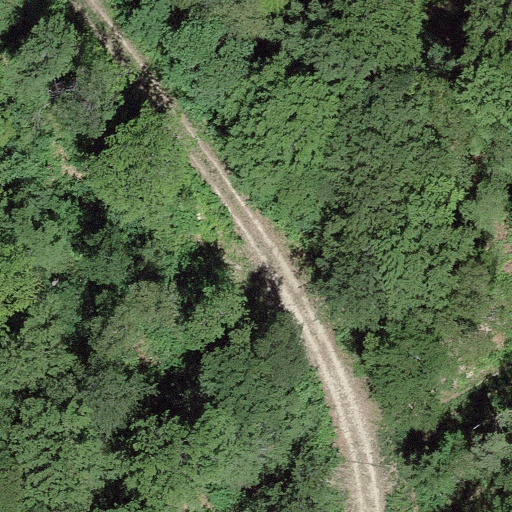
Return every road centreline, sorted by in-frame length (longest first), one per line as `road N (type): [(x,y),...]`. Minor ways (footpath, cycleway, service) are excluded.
road 1 (track): [(368,511),(347,411),(290,284),(243,207),(81,0)]
road 2 (track): [(361,460),(511,390)]
